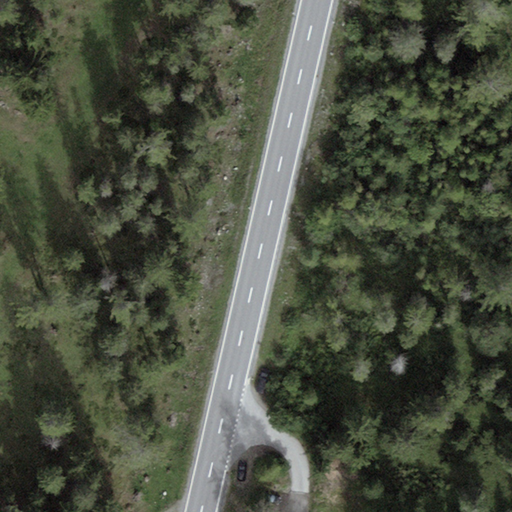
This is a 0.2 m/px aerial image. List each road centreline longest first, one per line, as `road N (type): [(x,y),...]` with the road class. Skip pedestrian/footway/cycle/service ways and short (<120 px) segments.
road 1 (primary): [(201,511),(317,0)]
road 2 (track): [(301,511),(303,479),(276,437),(224,414)]
